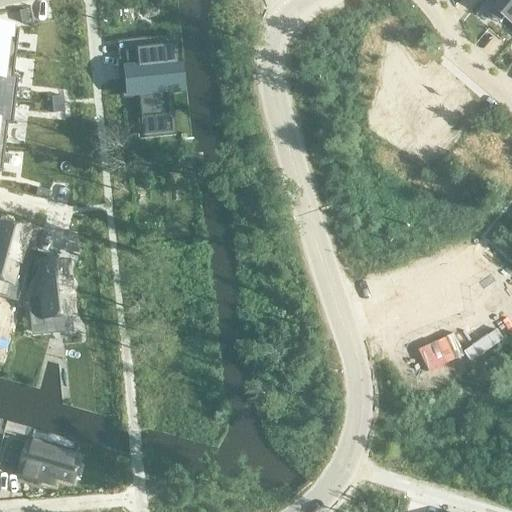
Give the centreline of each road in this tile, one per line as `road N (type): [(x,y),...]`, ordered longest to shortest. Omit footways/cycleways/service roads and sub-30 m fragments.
road 1 (tertiary): [(294,12),(272,56),(356,363),(364,411),(350,462)]
road 2 (residential): [(1,511),(142,498),(144,511)]
road 3 (residential): [(350,462),(491,511)]
road 4 (residential): [(511,104),(454,53),(418,0)]
